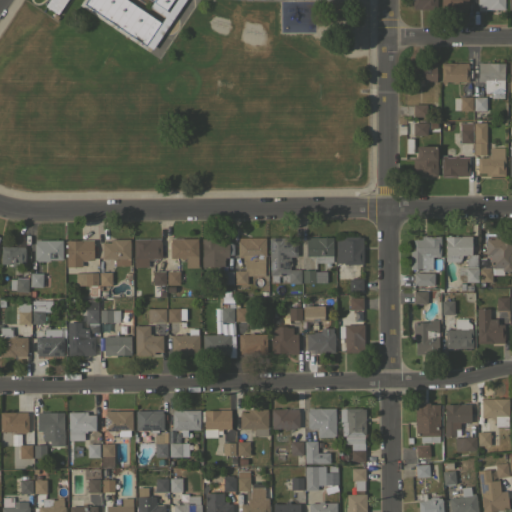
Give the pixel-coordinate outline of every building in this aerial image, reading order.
[(65,0),(56,13),(44,5),(47,0),(65,0)] [(119,0),(84,0),(80,8),(151,50),(180,0),(146,0),(149,1),(146,6),(160,15),(156,22),(119,0)] [(436,0),(436,9),(411,9),(411,0),(436,0)] [(467,0),(467,9),(440,9),(440,0),(467,0)] [(503,0),(503,9),(485,9),(485,11),(476,11),(476,0),(503,0)] [(436,63),(435,81),(432,81),(432,80),(424,80),(424,82),(420,82),(420,80),(412,80),(412,62),(436,63)] [(467,63),(467,81),(457,81),(457,82),(453,82),(453,81),(445,81),(445,82),(440,82),(440,62),(467,63)] [(503,63),(502,97),(491,97),(491,92),(484,92),(484,81),(477,81),(477,62),(503,63)] [(471,96),(471,110),(459,110),(459,109),(453,109),(453,97),(459,97),(459,96),(471,96)] [(485,96),(485,110),(473,110),(473,96),(485,96)] [(425,104),(425,116),(412,116),(412,104),(425,104)] [(425,122),(426,134),(413,135),(412,122),(425,122)] [(473,122),(485,122),(485,143),(484,142),(484,154),(472,154),(472,142),(473,142),(473,122)] [(471,129),(471,142),(459,142),(459,129),(471,129)] [(404,152),(404,138),(412,138),(412,152),(404,152)] [(436,176),(413,176),(412,159),(416,159),(416,145),(436,145),(436,176)] [(468,176),(440,175),(441,155),(446,155),(446,146),(453,147),(453,155),(457,155),(457,156),(468,156),(468,176)] [(504,176),(485,175),(485,172),(477,172),(477,157),(486,157),(487,155),(490,155),(490,148),(504,148),(503,157),(504,157),(504,176)] [(362,263),(343,264),(343,263),(335,263),(335,237),(342,237),(342,236),(359,236),(359,237),(362,237),(362,263)] [(439,236),(440,254),(439,254),(439,256),(432,256),(432,269),(427,269),(427,270),(419,270),(419,269),(409,269),(409,250),(413,250),(413,239),(421,239),(421,236),(439,236)] [(471,236),(471,254),(476,254),(477,267),(478,267),(478,281),(465,281),(465,274),(458,274),(458,266),(466,266),(466,259),(469,255),(461,255),(461,257),(459,261),(445,261),(445,238),(444,238),(444,236),(471,236)] [(511,236),(511,270),(508,270),(508,272),(506,272),(506,270),(502,270),(502,274),(491,274),(491,281),(479,281),(479,268),(490,268),(490,254),(485,254),(485,239),(493,239),(493,236),(511,236)] [(237,257),(237,241),(238,241),(238,238),(264,237),(265,256),(264,256),(264,275),(246,275),(246,284),(234,284),(234,270),(243,270),(243,263),(242,263),(242,256),(237,257)] [(287,237),(287,240),(296,240),(296,256),(290,256),(290,259),(291,259),(291,265),(289,265),(289,269),(300,269),(300,283),(288,283),(288,282),(281,282),(281,275),(278,275),(278,282),(270,283),(270,275),(269,275),(269,260),(268,260),(268,237),(287,237)] [(332,237),(332,262),(315,262),(315,255),(305,256),(305,237),(332,237)] [(160,238),(160,241),(161,241),(161,257),(152,258),(152,259),(147,259),(147,266),(133,267),(133,238),(160,238)] [(197,238),(197,257),(184,257),(184,258),(180,259),(180,257),(169,258),(169,241),(170,241),(170,238),(197,238)] [(228,238),(228,243),(232,242),(232,255),(228,255),(228,257),(224,257),(224,266),(201,266),(201,238),(228,238)] [(92,239),(92,258),(88,258),(88,260),(81,260),(81,266),(66,266),(65,240),(92,239)] [(129,239),(129,268),(112,268),(112,258),(101,258),(101,242),(110,242),(110,239),(129,239)] [(61,240),(61,259),(49,259),(49,260),(36,261),(35,259),(34,259),(34,243),(34,240),(61,240)] [(24,246),(24,264),(19,264),(19,267),(15,267),(15,266),(11,266),(11,264),(0,263),(1,246),(24,246)] [(313,269),(313,271),(325,271),(326,282),(302,282),(302,270),(313,269)] [(111,271),(111,285),(98,285),(98,272),(111,271)] [(164,271),(164,284),(152,284),(152,271),(164,271)] [(179,271),(179,284),(166,284),(166,271),(179,271)] [(232,283),(220,283),(220,271),(232,271),(232,283)] [(42,273),(41,286),(29,286),(29,272),(42,273)] [(97,272),(97,285),(75,285),(75,272),(97,272)] [(433,272),(433,285),(413,285),(413,272),(433,272)] [(28,278),(27,291),(15,290),(15,289),(9,289),(10,279),(15,279),(15,277),(28,278)] [(362,278),(362,291),(348,291),(348,278),(362,278)] [(426,291),(426,303),(413,303),(413,291),(426,291)] [(362,297),(362,309),(349,309),(348,297),(362,297)] [(507,297),(508,310),(495,310),(495,297),(507,297)] [(97,322),(85,323),(84,299),(97,299),(97,322)] [(44,300),(44,301),(49,301),(49,311),(43,311),(44,323),(31,323),(31,300),(44,300)] [(453,300),(453,313),(441,314),(441,300),(453,300)] [(29,323),(17,323),(17,302),(29,302),(29,323)] [(323,306),(323,320),(313,320),(313,323),(302,324),(302,303),(309,303),(309,306),(323,306)] [(232,321),(220,321),(220,307),(232,307),(232,321)] [(246,307),(246,321),(234,321),(234,307),(246,307)] [(300,307),(300,320),(288,319),(288,307),(300,307)] [(165,308),(165,322),(147,322),(147,308),(165,308)] [(179,308),(179,309),(185,308),(185,318),(179,318),(179,321),(167,322),(167,308),(179,308)] [(489,308),(489,318),(497,318),(497,324),(503,324),(503,340),(503,343),(476,343),(476,308),(489,308)] [(119,309),(119,322),(99,322),(99,309),(119,309)] [(76,310),(75,323),(94,324),(94,311),(76,310)] [(271,316),(280,317),(280,324),(271,323),(271,316)] [(454,329),(454,318),(466,318),(466,321),(471,324),(471,329),(472,347),(445,348),(444,329),(454,329)] [(437,319),(438,353),(415,353),(415,338),(413,338),(412,322),(428,321),(428,319),(437,319)] [(67,355),(67,322),(80,321),(80,328),(88,328),(88,324),(97,323),(97,332),(88,332),(88,336),(93,336),(94,354),(67,355)] [(230,323),(200,324),(200,336),(231,335),(230,323)] [(297,353),(284,353),(284,352),(270,352),(270,326),(272,326),(272,324),(283,324),(283,325),(285,325),(285,327),(291,327),(292,333),(297,333),(297,353)] [(363,352),(344,352),(344,342),(338,342),(338,325),(344,325),(344,324),(363,324),(363,352)] [(149,325),(149,334),(151,334),(151,335),(162,335),(162,351),(153,351),(153,354),(134,355),(134,325),(149,325)] [(333,352),(314,352),(314,355),(309,355),(309,349),(302,349),(302,345),(306,345),(306,333),(312,333),(312,332),(320,332),(320,326),(332,326),(332,333),(333,333),(333,352)] [(0,327),(11,327),(11,335),(16,335),(16,337),(26,336),(26,353),(25,353),(25,356),(13,356),(0,356),(0,327)] [(198,354),(172,354),(172,351),(170,351),(170,335),(181,334),(181,333),(185,333),(185,334),(188,334),(188,328),(197,328),(197,334),(198,334),(198,354)] [(44,336),(44,329),(64,329),(64,337),(62,337),(62,355),(36,356),(36,352),(35,352),(35,336),(44,336)] [(214,334),(214,333),(219,333),(219,334),(229,334),(230,350),(229,350),(229,354),(202,354),(202,335),(214,334)] [(266,353),(239,353),(239,350),(238,350),(238,334),(248,334),(248,333),(252,333),(252,334),(265,333),(266,353)] [(113,336),(113,334),(117,334),(117,336),(130,335),(130,354),(103,355),(103,336),(113,336)] [(508,398),(508,417),(507,417),(507,426),(495,426),(494,419),(491,419),(491,417),(481,417),(481,400),(481,399),(508,398)] [(469,403),(470,422),(459,422),(459,435),(443,436),(443,421),(444,421),(443,404),(469,403)] [(438,404),(439,435),(438,435),(438,441),(420,442),(420,436),(415,436),(414,406),(415,406),(415,404),(438,404)] [(363,435),(363,443),(344,443),(343,435),(339,435),(339,408),(361,407),(361,408),(364,408),(364,435),(363,435)] [(297,408),(297,411),(298,411),(298,428),(288,428),(288,429),(284,429),(284,428),(271,428),(270,409),(297,408)] [(334,408),(335,436),(316,437),(316,429),(309,429),(309,427),(307,427),(307,411),(308,411),(308,408),(334,408)] [(267,409),(267,435),(254,435),(254,430),(250,430),(250,428),(239,428),(239,412),(247,412),(247,409),(267,409)] [(131,410),(131,430),(129,430),(129,436),(118,436),(118,431),(114,431),(114,430),(104,430),(103,414),(104,414),(104,411),(131,410)] [(161,410),(161,413),(162,413),(163,429),(152,429),(152,431),(148,431),(148,429),(135,429),(135,410),(161,410)] [(199,410),(199,429),(186,429),(186,430),(182,430),(182,429),(172,429),(171,411),(172,411),(172,410),(199,410)] [(230,410),(230,428),(221,428),(221,433),(216,433),(216,437),(203,437),(203,410),(230,410)] [(0,412),(26,412),(26,415),(27,415),(27,431),(25,431),(25,433),(12,433),(12,431),(0,431),(0,412)] [(63,412),(63,445),(49,445),(49,440),(42,441),(42,430),(36,430),(36,412),(63,412)] [(86,412),(86,414),(94,414),(94,430),(86,430),(86,432),(83,432),(83,440),(67,440),(67,412),(86,412)] [(474,425),(476,449),(455,450),(454,437),(464,437),(463,425),(474,425)] [(166,456),(154,456),(154,435),(166,431),(166,456)] [(488,431),(489,445),(477,445),(476,432),(488,431)] [(248,455),(236,455),(236,441),(248,441),(248,455)] [(301,441),(302,454),(289,454),(289,441),(301,441)] [(321,441),(328,441),(328,453),(329,453),(329,462),(304,463),(303,441),(316,441),(316,453),(321,453),(321,441)] [(234,442),(234,455),(222,455),(221,442),(234,442)] [(98,457),(86,457),(86,443),(98,443),(98,457)] [(113,466),(101,466),(100,443),(113,443),(113,466)] [(181,443),(181,456),(169,456),(168,443),(181,443)] [(30,444),(31,458),(19,458),(18,444),(30,444)] [(428,444),(429,457),(427,457),(428,462),(416,463),(414,445),(428,444)] [(45,445),(45,457),(33,457),(32,445),(45,445)] [(364,449),(364,461),(350,461),(350,449),(364,449)] [(495,478),(493,465),(505,463),(507,476),(495,478)] [(427,464),(428,476),(415,477),(414,464),(427,464)] [(316,466),(316,474),(323,474),(323,485),(316,485),(316,490),(304,490),(304,466),(316,466)] [(364,467),(364,480),(351,480),(350,468),(364,467)] [(453,470),(455,483),(442,484),(441,471),(453,470)] [(499,491),(505,490),(508,509),(481,511),(481,510),(476,471),(488,470),(489,481),(497,480),(499,491)] [(336,472),(336,484),(324,484),(324,472),(336,472)] [(234,490),(222,491),(222,478),(224,478),(224,475),(232,475),(232,477),(234,477),(234,490)] [(302,489),(290,489),(290,476),(302,476),(302,489)] [(248,477),(249,490),(236,490),(236,477),(248,477)] [(99,478),(99,492),(87,492),(86,479),(99,478)] [(167,478),(167,491),(155,491),(154,478),(167,478)] [(181,478),(181,491),(169,491),(169,478),(181,478)] [(31,493),(19,493),(19,480),(31,479),(31,493)] [(45,479),(45,493),(33,493),(33,479),(45,479)] [(113,479),(113,492),(101,492),(101,479),(113,479)] [(147,486),(147,496),(155,496),(155,502),(156,502),(156,504),(164,504),(164,511),(136,511),(136,496),(137,496),(137,486),(147,486)] [(458,497),(458,495),(460,495),(459,488),(469,487),(470,493),(474,493),(474,494),(475,494),(476,511),(449,511),(448,498),(458,497)] [(222,492),(222,501),(226,501),(226,504),(231,504),(231,511),(204,511),(204,493),(222,492)] [(365,494),(365,511),(346,511),(344,511),(344,507),(346,507),(346,493),(365,494)] [(441,511),(417,511),(417,501),(418,501),(417,494),(424,493),(425,498),(429,498),(428,497),(437,496),(437,497),(440,497),(441,511)] [(199,495),(199,504),(200,504),(200,511),(172,511),(172,504),(182,504),(182,503),(187,503),(187,495),(199,495)] [(12,497),(12,501),(26,501),(26,506),(28,506),(28,511),(0,511),(0,506),(2,506),(1,497),(12,497)] [(52,498),(52,499),(56,499),(56,497),(62,497),(62,506),(64,506),(64,511),(37,511),(37,506),(41,506),(41,498),(52,498)] [(131,511),(105,511),(105,505),(115,505),(115,504),(119,504),(119,505),(121,505),(121,498),(131,497),(131,511)] [(82,498),(82,504),(85,504),(85,505),(96,505),(96,511),(68,511),(68,506),(69,506),(69,498),(82,498)] [(267,498),(267,511),(240,511),(240,504),(247,504),(246,498),(267,498)] [(335,511),(308,511),(308,503),(318,503),(318,501),(322,501),(322,502),(335,502),(335,511)] [(284,503),(284,502),(289,502),(289,503),(298,503),(298,511),(272,511),(272,503),(284,503)]
